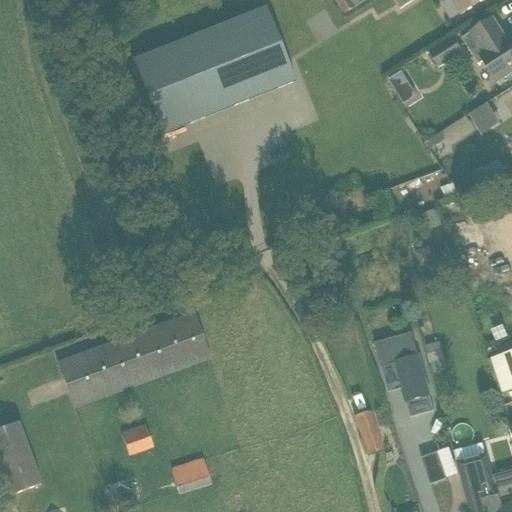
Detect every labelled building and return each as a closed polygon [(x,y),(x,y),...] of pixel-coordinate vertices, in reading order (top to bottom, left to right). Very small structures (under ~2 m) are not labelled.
[(334,0),(344,16),(357,8),(352,0),(334,0)] [(416,1),(415,0),(392,0),(400,11),(416,1)] [(449,0),(459,16),(484,0),(449,0)] [(295,82),(265,8),(131,61),(161,136),(295,82)] [(470,34),(461,40),(478,66),(483,63),(496,84),(511,73),(511,35),(506,40),(493,19),(470,34)] [(429,54),(438,69),(463,53),(453,39),(429,54)] [(395,91),(407,83),(401,73),(388,80),(395,91)] [(468,116),(479,133),(498,122),(487,104),(468,116)] [(442,134),(425,145),(429,151),(446,140),(442,134)] [(471,175),(453,183),(459,196),(478,188),(471,175)] [(436,211),(418,216),(421,227),(427,225),(429,230),(440,227),(436,211)] [(57,364),(74,409),(209,360),(192,314),(57,364)] [(374,344),(381,368),(395,365),(406,402),(429,396),(412,334),(374,344)] [(438,343),(425,347),(430,363),(443,359),(438,343)] [(497,383),(503,402),(511,399),(511,388),(509,380),(497,383)] [(353,418),(367,457),(383,452),(369,412),(353,418)] [(0,430),(0,500),(41,485),(18,424),(0,430)] [(121,435),(128,455),(152,447),(145,427),(121,435)] [(437,455),(421,461),(430,487),(446,481),(437,455)] [(487,456),(457,464),(470,511),(511,511),(511,479),(495,484),(487,456)] [(171,472),(178,494),(210,484),(203,462),(171,472)]
